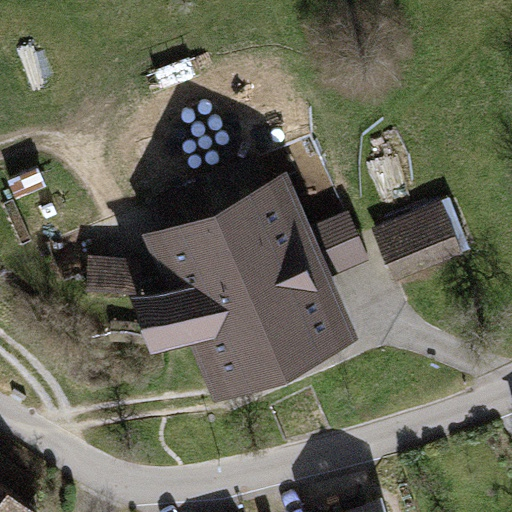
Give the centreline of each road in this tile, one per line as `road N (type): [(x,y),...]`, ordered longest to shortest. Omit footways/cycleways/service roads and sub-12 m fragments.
road 1 (unclassified): [(0,410),(106,472),(155,483),(296,457),(511,392)]
road 2 (track): [(0,152),(46,142),(73,153),(97,178),(127,246)]
road 3 (track): [(73,455),(51,391),(0,339)]
